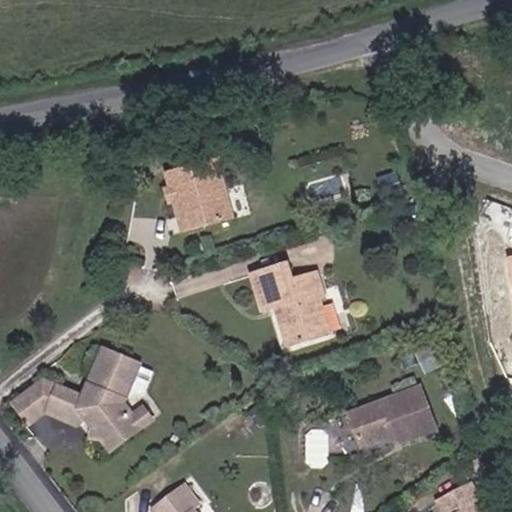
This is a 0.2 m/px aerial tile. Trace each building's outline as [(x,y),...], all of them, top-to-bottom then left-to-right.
[(227,179),(181,192),(184,206),(188,206),(195,231),(188,233),(193,250),(243,237),(227,179)] [(417,212),(413,197),(394,202),(398,216),(417,212)] [(188,206),(184,206),(180,207),(183,221),(185,221),(188,233),(195,231),(188,206)] [(428,226),(418,229),(423,248),(433,246),(428,226)] [(418,229),(404,233),(409,252),(423,248),(418,229)] [(334,316),(339,315),(330,288),(305,296),(299,277),(262,287),(272,322),(298,314),(302,329),(297,330),(305,360),(343,349),(334,316)] [(155,406),(162,382),(114,367),(102,414),(70,406),(62,432),(98,441),(111,433),(116,438),(112,456),(131,458),(136,465),(164,446),(147,422),(142,425),(135,419),(139,408),(155,406)] [(51,389),(20,411),(36,432),(66,410),(51,389)] [(164,446),(178,437),(161,413),(139,408),(135,419),(142,425),(147,422),(164,446)] [(403,465),(438,451),(421,411),(353,437),(364,468),(399,456),(403,465)] [(492,479),(480,484),(486,499),(498,494),(492,479)]
